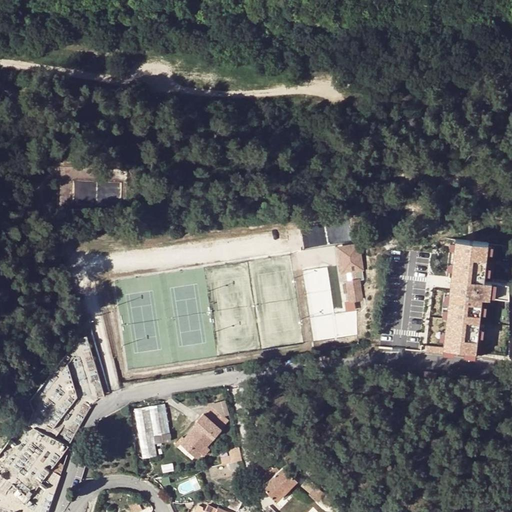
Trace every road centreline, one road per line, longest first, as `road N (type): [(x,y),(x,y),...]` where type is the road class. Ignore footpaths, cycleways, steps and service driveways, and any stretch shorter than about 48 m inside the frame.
road 1 (residential): [(511,385),(385,356),(120,398),(98,411),(53,511)]
road 2 (track): [(511,78),(429,73),(219,99),(0,62)]
road 3 (residential): [(164,511),(150,491),(111,479),(71,511)]
